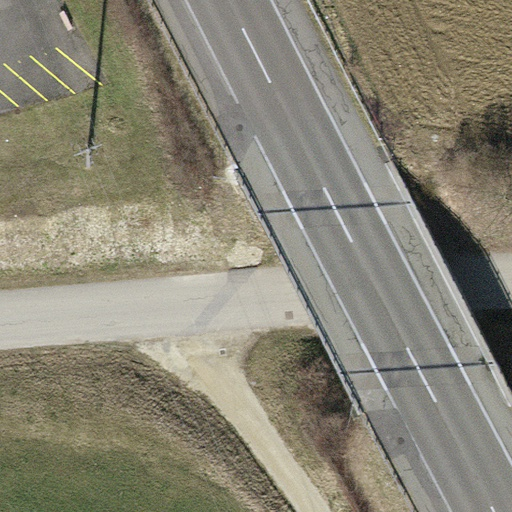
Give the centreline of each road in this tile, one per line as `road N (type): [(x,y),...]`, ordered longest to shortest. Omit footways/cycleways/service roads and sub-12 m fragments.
road 1 (trunk): [(234,0),(492,511)]
road 2 (residential): [(0,321),(511,288)]
